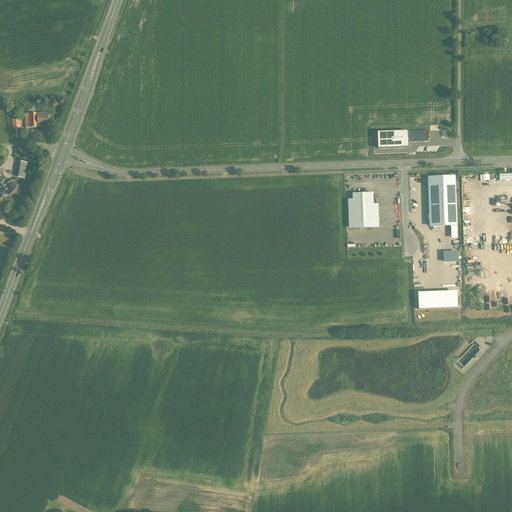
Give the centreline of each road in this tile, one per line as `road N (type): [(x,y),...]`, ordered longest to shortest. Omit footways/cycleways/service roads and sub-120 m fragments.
road 1 (tertiary): [(404,163),(133,173),(62,152)]
road 2 (secondary): [(62,152),(0,314)]
road 3 (secondary): [(118,0),(62,152)]
road 4 (residential): [(458,161),(459,0)]
